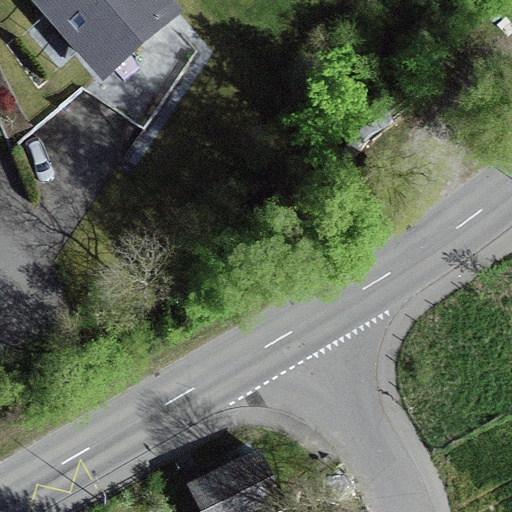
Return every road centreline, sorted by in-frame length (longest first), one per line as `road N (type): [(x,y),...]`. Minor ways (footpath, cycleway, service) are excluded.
road 1 (tertiary): [(0,499),(296,329)]
road 2 (tertiary): [(296,329),(511,186)]
road 3 (residential): [(296,329),(401,511)]
